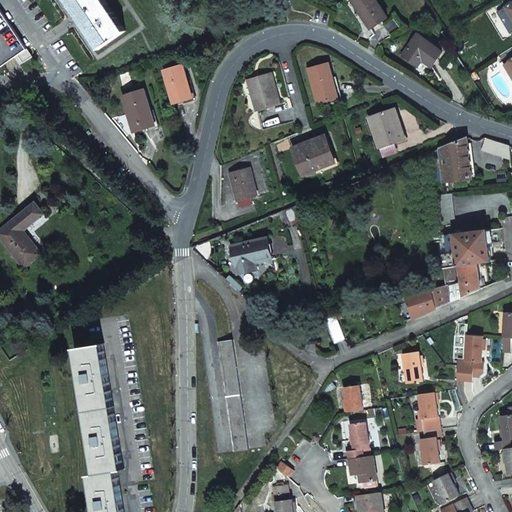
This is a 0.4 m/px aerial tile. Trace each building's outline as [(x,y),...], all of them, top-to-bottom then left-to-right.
[(132,27),(113,0),(72,0),(104,46),(132,27)] [(353,0),(370,26),(388,15),(377,0),(353,0)] [(26,58),(0,18),(0,65),(15,56),(19,63),(26,58)] [(431,64),(442,50),(419,31),(403,52),(417,63),(422,57),(431,64)] [(319,100),(341,94),(332,59),(310,65),(319,100)] [(173,98),(192,93),(182,60),(163,66),(173,98)] [(256,105),(280,100),(272,70),(249,76),(256,105)] [(134,128),(155,121),(145,86),(123,92),(134,128)] [(404,137),(399,120),(402,119),(398,107),(371,115),(381,146),(404,137)] [(331,160),(326,145),(331,143),(326,130),(294,143),(304,170),(331,160)] [(472,176),(468,136),(442,146),(446,180),(472,176)] [(510,145),(485,139),(483,149),(511,156),(510,145)] [(439,181),(446,180),(442,146),(435,149),(439,181)] [(250,194),(256,192),(248,168),(229,175),(239,206),(253,201),(250,194)] [(456,219),(453,191),(447,192),(439,193),(443,221),(456,219)] [(42,254),(24,230),(45,214),(35,202),(0,230),(0,237),(25,268),(42,254)] [(479,261),(492,259),(489,227),(442,233),(446,266),(453,265),(461,264),(479,261)] [(258,260),(275,256),(270,236),(233,244),(240,272),(260,267),(258,260)] [(466,294),(482,287),(479,261),(461,264),(463,278),(466,294)] [(407,294),(414,316),(466,294),(463,278),(456,280),(453,265),(446,266),(448,283),(407,294)] [(29,299),(19,307),(25,314),(35,306),(29,299)] [(511,309),(505,310),(503,349),(511,350),(511,339),(511,309)] [(325,316),(335,343),(344,340),(335,313),(325,316)] [(485,333),(468,332),(467,357),(483,358),(485,333)] [(248,449),(233,340),(219,342),(234,451),(248,449)] [(75,348),(95,474),(89,475),(95,511),(124,511),(118,470),(124,469),(104,343),(75,348)] [(421,378),(425,378),(421,348),(405,351),(409,380),(417,379),(417,381),(421,380),(421,378)] [(467,362),(460,361),(459,376),(466,377),(467,362)] [(467,362),(466,377),(475,377),(475,363),(467,362)] [(349,409),(365,406),(362,381),(346,383),(349,409)] [(421,393),(426,429),(442,427),(437,391),(421,393)] [(497,440),(498,449),(506,447),(511,446),(511,405),(511,414),(503,415),(506,439),(497,440)] [(350,456),(373,453),(368,419),(352,421),(355,447),(349,447),(350,456)] [(442,427),(426,429),(427,436),(422,437),(426,462),(442,461),(439,435),(443,434),(442,427)] [(379,477),(376,452),(373,453),(350,456),(352,466),(359,465),(361,479),(379,477)] [(282,457),(278,464),(290,473),(295,466),(282,457)] [(461,494),(451,471),(436,478),(447,501),(461,494)] [(294,511),(292,494),(290,495),(288,480),(272,482),(274,497),(276,497),(277,511),(294,511)] [(386,511),(384,490),(359,493),(360,504),(368,504),(368,511),(386,511)] [(451,511),(458,509),(472,502),(469,496),(443,508),(444,511),(451,511)] [(475,509),(472,502),(458,509),(451,511),(470,511),(475,509)]
